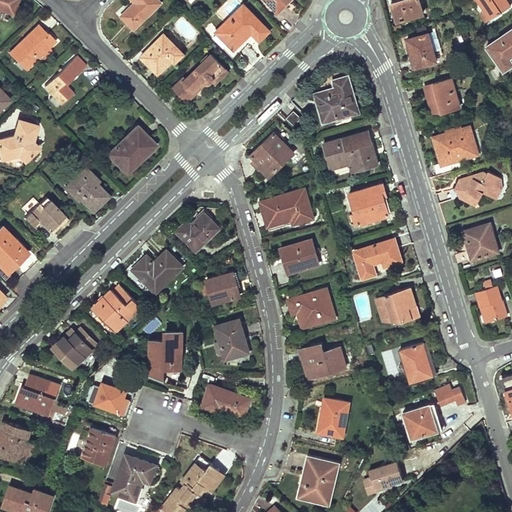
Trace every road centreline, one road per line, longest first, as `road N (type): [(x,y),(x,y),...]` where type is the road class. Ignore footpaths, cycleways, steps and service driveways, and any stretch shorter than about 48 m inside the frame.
road 1 (residential): [(476,358),(376,56)]
road 2 (residential): [(209,157),(235,186),(269,295),(279,392),(266,448)]
road 3 (residential): [(0,364),(209,157)]
road 4 (residential): [(195,145),(0,333)]
road 5 (residential): [(333,10),(195,145)]
road 6 (residential): [(209,157),(344,30)]
road 7 (residential): [(77,17),(195,145)]
road 8 (residential): [(476,358),(511,483)]
